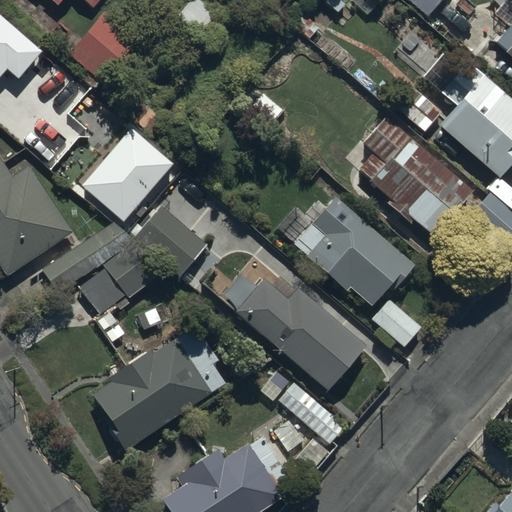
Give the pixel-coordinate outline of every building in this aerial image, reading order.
[(46,0),(56,8),(63,0),(80,0),(91,10),(100,0),(46,0)] [(196,0),(190,0),(174,19),(202,42),(221,21),(196,0)] [(404,0),(425,18),(440,0),(404,0)] [(508,29),(494,44),(511,59),(511,5),(499,20),(508,29)] [(136,42),(101,13),(65,58),(100,87),(136,42)] [(40,55),(0,20),(0,93),(1,94),(13,79),(16,82),(40,55)] [(454,108),(438,128),(498,179),(511,163),(511,104),(464,64),(438,95),(454,108)] [(423,118),(415,126),(422,133),(439,114),(405,83),(395,93),(423,118)] [(281,111),(256,90),(252,94),(253,95),(247,103),(271,123),(281,111)] [(13,139),(44,167),(68,139),(38,111),(13,139)] [(456,209),(469,193),(383,119),(380,123),(373,116),(363,128),(370,134),(364,141),(361,138),(345,158),(370,179),(366,183),(387,202),(384,205),(399,218),(402,214),(429,237),(454,208),(456,209)] [(132,128),(83,185),(124,221),(174,164),(132,128)] [(71,234),(26,167),(11,177),(0,161),(0,271),(5,279),(71,234)] [(498,256),(511,240),(511,215),(488,194),(462,223),(498,256)] [(412,268),(333,199),(322,211),(313,202),(303,213),(295,206),(276,228),(295,244),(292,248),(345,294),(348,290),(370,309),(387,288),(391,292),(412,268)] [(206,247),(159,207),(132,239),(178,279),(206,247)] [(111,220),(39,271),(56,295),(73,282),(96,316),(124,296),(126,299),(157,277),(132,243),(129,245),(111,220)] [(277,279),(269,288),(261,281),(232,314),(323,396),(365,350),(298,289),(294,295),(277,279)] [(387,301),(368,322),(399,351),(418,330),(387,301)] [(109,384),(90,396),(104,420),(101,422),(121,453),(224,389),(210,367),(216,363),(194,328),(151,355),(149,352),(106,379),(109,384)] [(217,453),(174,479),(180,489),(160,501),(166,511),(264,511),(284,500),(280,492),(290,486),(261,438),(223,462),(217,453)] [(493,506),(487,511),(511,511),(511,489),(496,508),(493,506)]
